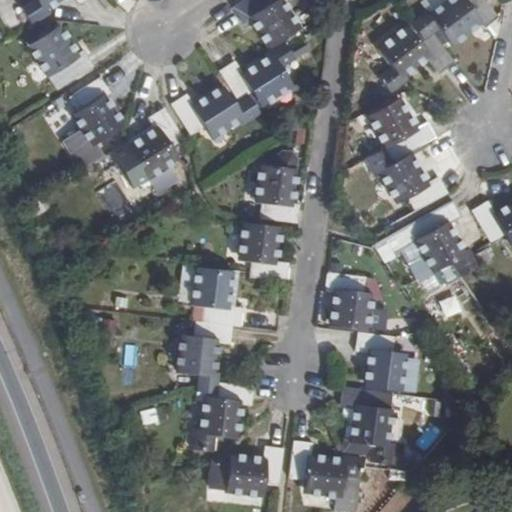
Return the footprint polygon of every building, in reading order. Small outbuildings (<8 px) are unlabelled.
[(32,0),(24,5),(33,23),(47,14),(43,8),(54,0),(78,0),(80,2),(83,0),(32,0)] [(272,0),(246,0),(234,8),(244,24),(252,19),(270,43),(297,26),(280,0),(274,3),(272,0)] [(454,0),(430,16),(426,11),(409,22),(422,40),(430,33),(437,27),(449,40),(474,24),(479,31),(495,21),(479,0),(460,0),(459,1),(458,0),(454,0)] [(430,33),(422,40),(416,32),(412,35),(407,29),(382,48),(392,63),(378,73),(389,90),(405,79),(401,73),(425,55),(438,71),(452,62),(430,33)] [(72,56),(56,30),(30,48),(45,73),(51,70),(60,86),(92,66),(82,51),(72,56)] [(235,62),(219,72),(238,103),(247,98),(248,98),(254,93),(261,102),(288,85),(279,68),(292,59),(287,52),(282,43),(265,54),(269,61),(245,76),(235,62)] [(109,94),(99,78),(68,97),(77,113),(73,116),(92,142),(117,125),(101,99),(109,94)] [(193,107),(185,95),(169,105),(189,136),(204,126),(210,134),(237,118),(242,124),(257,114),(247,98),(238,103),(231,107),(220,91),(193,107)] [(414,127),(398,100),(371,116),(386,144),(395,139),(404,156),(435,140),(425,121),(414,127)] [(129,148),(126,143),(111,151),(122,167),(137,159),(148,173),(175,156),(170,148),(183,140),(163,109),(150,118),(157,129),(129,148)] [(383,150),(366,160),(375,176),(379,173),(396,200),(405,195),(415,212),(447,194),(438,178),(424,185),(410,157),(391,167),(383,150)] [(290,173),(259,168),(255,202),(261,202),(258,219),(294,224),(297,206),(286,204),(290,173)] [(485,202),(470,211),(486,239),(489,243),(505,235),(510,245),(511,244),(511,205),(493,215),(485,202)] [(459,221),(449,203),(383,239),(393,257),(418,243),(432,269),(449,261),(459,277),(477,267),(467,250),(459,253),(446,229),(459,221)] [(276,231),(245,226),(240,257),(251,259),(249,278),(284,282),(287,264),(272,261),(276,231)] [(363,273),(326,268),(324,286),(334,288),(330,320),(362,323),(366,291),(360,290),(363,273)] [(228,276),(197,271),(193,303),(203,304),(200,323),(194,321),(191,339),(181,338),(177,368),(194,371),(194,391),(214,394),(216,383),(217,373),(207,371),(212,343),(228,344),(230,326),(238,327),(240,308),(225,306),(228,276)] [(393,337),(356,333),(355,352),(370,353),(367,383),(399,388),(402,356),(392,355),(393,337)] [(250,406),(252,387),(216,383),(214,394),(213,400),(202,399),(200,431),(230,434),(234,404),(250,406)] [(378,394),(342,388),(340,405),(354,407),(351,439),(370,442),(368,460),(386,462),(389,444),(382,443),(386,411),(375,410),(378,394)] [(312,444),(293,441),(287,478),(305,480),(304,490),(336,494),(338,474),(356,477),(358,457),(340,454),(338,462),(309,458),(312,444)] [(282,449),(263,446),(261,460),(230,457),(226,489),(257,493),(258,483),(277,486),(282,449)]
